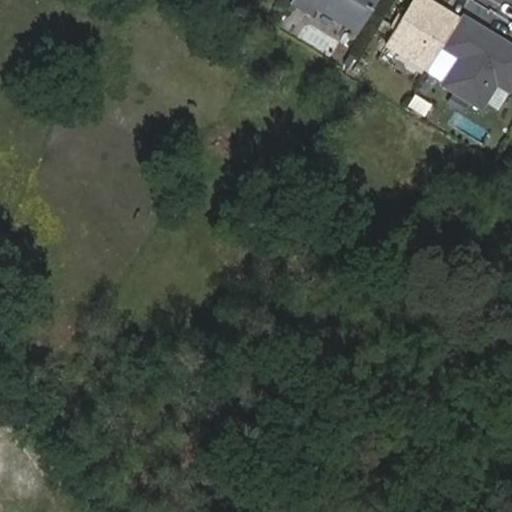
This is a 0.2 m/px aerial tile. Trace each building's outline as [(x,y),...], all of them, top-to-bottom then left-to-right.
[(356,10),(362,0),(292,0),(286,8),(305,21),(309,13),(351,38),(365,15),(356,10)] [(365,15),(373,0),(362,0),(356,10),(365,15)] [(435,50),(452,23),(413,0),(407,0),(378,49),(421,74),(435,50)] [(502,94),(511,77),(511,52),(455,18),(452,23),(435,50),(452,61),(436,88),(475,111),(490,87),(502,94)] [(413,93),(406,104),(423,115),(430,103),(413,93)]
